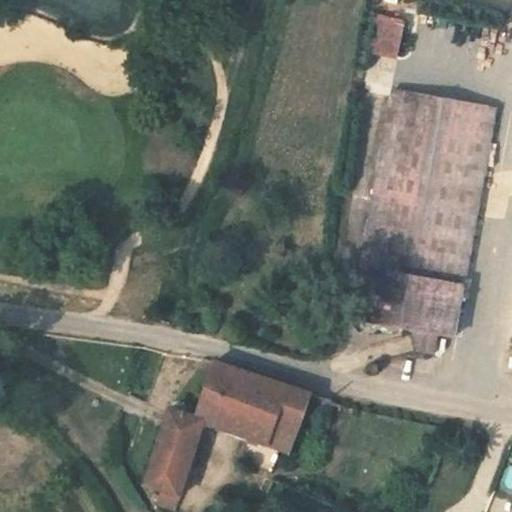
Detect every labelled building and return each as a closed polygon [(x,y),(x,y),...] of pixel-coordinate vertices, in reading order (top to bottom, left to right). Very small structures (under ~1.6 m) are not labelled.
[(416,119),(420,92),(395,88),(390,115),(416,119)] [(499,105),(420,92),(416,119),(390,115),(358,309),(416,319),(444,323),(462,326),(499,105)] [(444,323),(416,319),(420,347),(438,348),(444,323)] [(411,336),(372,346),(375,360),(415,351),(411,336)] [(211,426),(308,460),(329,393),(215,358),(199,419),(174,410),(145,486),(160,492),(156,501),(175,509),(211,426)] [(353,479),(359,458),(341,453),(335,474),(353,479)]
